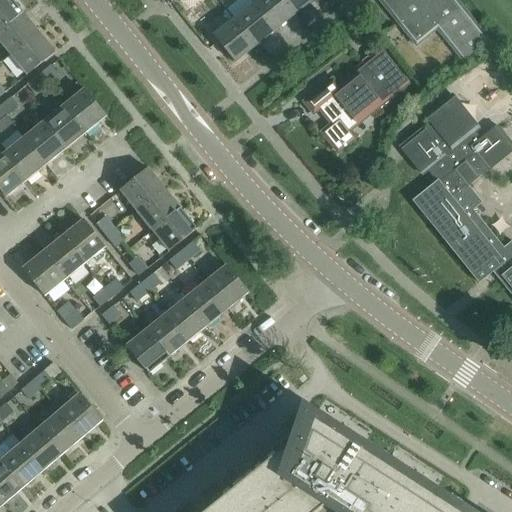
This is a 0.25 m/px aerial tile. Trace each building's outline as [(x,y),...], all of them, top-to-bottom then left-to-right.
[(11,0),(0,0),(0,30),(21,13),(11,0)] [(284,0),(257,0),(254,3),(275,30),(295,13),(284,0)] [(312,0),(284,0),(295,13),(312,0)] [(384,0),(399,18),(395,22),(415,47),(436,30),(461,62),(488,40),(455,0),(384,0)] [(275,30),(254,3),(234,19),(255,46),(275,30)] [(21,13),(0,30),(0,42),(10,55),(38,33),(21,13)] [(255,46),(234,19),(213,36),(234,63),(255,46)] [(54,53),(38,33),(10,55),(26,76),(54,53)] [(324,136),(337,152),(354,139),(348,131),(407,84),(380,49),(337,84),(333,79),(303,103),(313,115),(319,111),(333,128),(324,136)] [(38,76),(45,86),(58,76),(50,66),(38,76)] [(45,86),(38,76),(26,85),(34,95),(45,86)] [(83,90),(63,107),(85,134),(106,118),(83,90)] [(429,123),(399,147),(422,175),(427,171),(436,182),(412,201),(413,203),(414,202),(472,274),(471,275),(478,284),(496,269),(511,289),(511,242),(503,249),(472,211),(482,203),(467,186),(486,171),(487,172),(511,151),(511,145),(497,126),(484,136),(451,95),(424,117),(429,123)] [(0,105),(0,109),(6,117),(19,107),(11,97),(0,105)] [(63,107),(43,122),(66,150),(85,134),(63,107)] [(43,122),(24,138),(46,166),(66,150),(43,122)] [(24,138),(4,154),(26,181),(46,166),(24,138)] [(26,181),(4,154),(0,157),(0,190),(6,198),(26,181)] [(163,189),(147,169),(120,191),(136,212),(163,189)] [(180,210),(163,189),(136,212),(152,232),(180,210)] [(196,230),(180,210),(152,232),(168,252),(196,230)] [(105,237),(114,229),(105,217),(95,225),(105,237)] [(83,221),(63,237),(85,264),(105,248),(83,221)] [(114,229),(105,237),(115,249),(124,241),(114,229)] [(85,264),(63,237),(42,253),(65,281),(85,264)] [(180,251),(188,261),(200,252),(192,242),(180,251)] [(188,261),(180,251),(168,261),(176,271),(188,261)] [(65,281),(42,253),(22,269),(44,297),(65,281)] [(137,277),(147,269),(137,257),(127,265),(137,277)] [(248,294),(226,266),(206,282),(228,310),(248,294)] [(141,283),(148,293),(168,277),(161,267),(141,283)] [(104,289),(112,298),(124,289),(116,279),(104,289)] [(228,310),(206,282),(186,299),(208,326),(228,310)] [(148,293),(141,283),(129,293),(136,303),(138,301),(143,307),(147,308),(155,302),(148,293)] [(112,298),(104,289),(92,298),(99,308),(112,298)] [(178,305),(166,315),(188,342),(208,326),(186,299),(181,293),(173,299),(178,305)] [(113,307),(101,316),(108,325),(120,315),(113,307)] [(71,330),(83,321),(76,312),(64,322),(71,330)] [(166,315),(146,331),(168,358),(188,342),(166,315)] [(146,331),(126,347),(148,374),(168,358),(146,331)] [(51,380),(44,371),(33,381),(40,389),(51,380)] [(33,381),(22,390),(21,391),(28,400),(40,389),(33,381)] [(0,383),(0,399),(9,392),(1,382),(0,383)] [(79,395),(59,412),(82,439),(101,422),(79,395)] [(6,403),(0,408),(0,420),(2,423),(14,413),(6,403)] [(221,499),(214,505),(205,511),(316,511),(325,505),(335,511),(458,511),(461,509),(306,409),(296,440),(299,442),(295,449),(290,443),(254,472),(245,479),(221,499)] [(59,412),(40,428),(62,455),(82,439),(59,412)] [(40,428),(20,445),(43,472),(62,455),(40,428)] [(43,472),(20,445),(1,461),(24,488),(43,472)] [(1,461),(0,461),(0,499),(4,505),(24,488),(1,461)]
